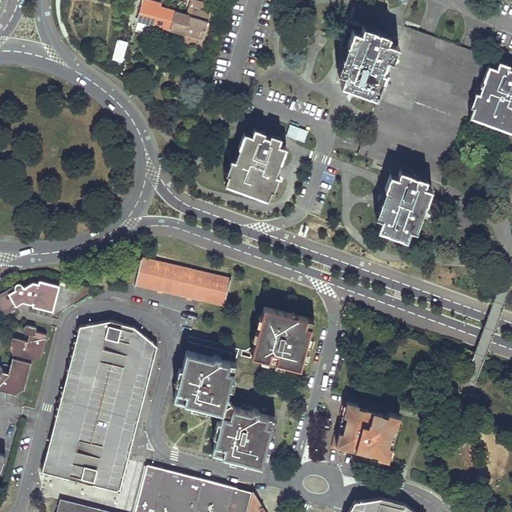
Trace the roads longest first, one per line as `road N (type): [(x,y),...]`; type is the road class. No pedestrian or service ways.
road 1 (residential): [(299,480),(267,480),(161,449),(153,423),(169,357),(166,335),(152,320),(96,308),(67,329),(18,511)]
road 2 (residential): [(255,0),(232,93),(318,126),(324,143),(300,212),(241,226)]
road 3 (tertiary): [(511,326),(241,226)]
road 4 (residential): [(312,272),(327,291),(335,324),(297,462),(304,471)]
road 5 (tertiary): [(312,272),(511,344)]
road 6 (tertiary): [(114,232),(160,221),(312,272)]
road 7 (tertiary): [(146,162),(123,108),(60,63)]
